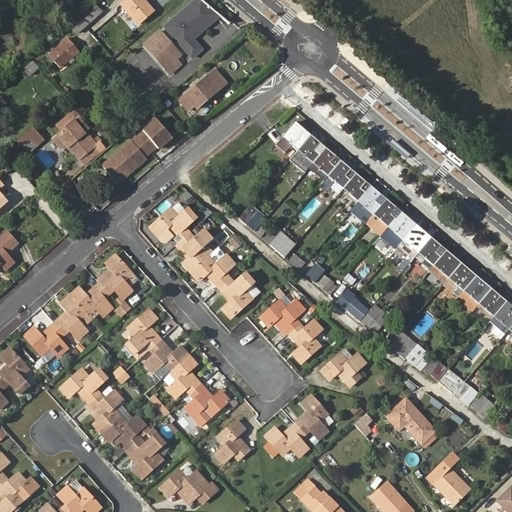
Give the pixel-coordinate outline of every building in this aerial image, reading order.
[(125,0),(121,5),(137,23),(152,10),(143,0),(125,0)] [(194,0),(165,26),(193,56),(202,48),(191,36),(217,13),(201,0),(194,0)] [(362,0),(365,25),(387,54),(422,69),(457,63),(485,43),(497,18),(498,0),(362,0)] [(102,12),(94,2),(68,25),(76,35),(102,12)] [(177,60),(181,56),(159,30),(144,43),(170,74),(182,64),(177,60)] [(49,54),(60,67),(77,51),(67,39),(49,54)] [(28,76),(39,67),(33,60),(22,69),(28,76)] [(226,83),(215,70),(179,100),(188,111),(194,106),(196,109),(226,83)] [(64,129),(60,132),(70,143),(69,144),(75,151),(80,158),(94,146),(96,144),(90,138),(85,132),(84,132),(77,125),(75,121),(81,116),(76,109),(64,120),(69,125),(64,129)] [(150,124),(158,117),(156,115),(148,122),(150,124)] [(84,119),(81,116),(75,121),(77,125),(84,119)] [(173,135),(158,117),(150,124),(139,133),(153,150),(159,145),(160,147),(173,135)] [(59,124),(64,129),(69,125),(64,120),(59,124)] [(298,150),(310,136),(294,123),(282,137),(276,145),(284,152),(291,145),(298,150)] [(19,143),(28,154),(45,139),(33,126),(16,141),(19,143)] [(70,143),(60,132),(54,138),(64,149),(69,144),(70,143)] [(134,138),(148,154),(153,150),(139,133),(134,138)] [(325,149),(310,136),(298,150),(312,163),(325,149)] [(148,154),(134,138),(103,164),(118,182),(149,156),(148,154)] [(101,140),(96,144),(94,146),(99,152),(106,145),(101,140)] [(19,161),(28,154),(19,143),(10,150),(19,161)] [(99,152),(94,146),(80,158),(85,163),(99,152)] [(339,162),(325,149),(312,163),(327,175),(339,162)] [(346,167),(339,162),(327,175),(343,189),(355,175),(346,167)] [(203,170),(195,177),(202,184),(210,178),(203,170)] [(370,187),(355,175),(343,189),(358,201),(370,187)] [(385,200),(370,187),(358,201),(373,214),(385,200)] [(400,213),(385,200),(373,214),(388,227),(400,213)] [(177,204),(171,208),(178,216),(183,212),(177,204)] [(239,218),(254,231),(260,223),(262,221),(255,214),(257,212),(250,206),(239,218)] [(177,242),(189,232),(185,227),(195,217),(187,208),(183,212),(178,216),(171,208),(149,229),(157,237),(162,244),(172,236),(177,242)] [(415,226),(400,213),(388,227),(403,240),(415,226)] [(260,223),(254,231),(261,237),(268,230),(260,223)] [(263,239),(269,244),(280,230),(281,229),(276,224),(263,239)] [(415,226),(403,240),(418,253),(430,239),(415,226)] [(194,237),(189,232),(177,242),(190,256),(180,264),(189,273),(210,255),(212,252),(205,245),(212,238),(203,229),(194,237)] [(280,230),(269,244),(277,252),(289,238),(280,230)] [(0,238),(0,263),(5,270),(13,262),(6,254),(17,244),(7,232),(0,238)] [(235,248),(241,243),(233,234),(227,239),(235,248)] [(445,251),(430,239),(418,253),(433,265),(445,251)] [(212,252),(210,255),(217,263),(226,254),(219,246),(212,252)] [(461,265),(445,251),(433,265),(449,278),(461,265)] [(217,263),(210,255),(189,273),(197,282),(206,274),(218,288),(229,277),(225,272),(234,264),(226,254),(217,263)] [(299,270),(304,263),(295,255),(289,262),(299,270)] [(99,282),(109,294),(113,290),(122,299),(132,291),(126,285),(134,278),(132,275),(136,272),(128,264),(125,268),(114,256),(105,264),(112,270),(99,282)] [(475,277),(461,265),(449,278),(463,291),(475,277)] [(234,283),(229,277),(218,288),(229,301),(220,309),(230,319),(252,300),(244,290),(253,282),(245,272),(234,283)] [(336,287),(321,274),(314,282),(330,295),(336,287)] [(491,290),(475,277),(463,291),(479,304),(491,290)] [(134,278),(126,285),(132,291),(140,284),(134,278)] [(78,288),(70,295),(92,320),(100,313),(102,317),(112,308),(104,299),(109,294),(99,282),(84,295),(78,288)] [(261,292),(253,282),(244,290),(252,300),(261,292)] [(338,295),(343,301),(352,291),(346,286),(338,295)] [(505,302),(491,290),(479,304),(493,316),(505,302)] [(92,320),(70,295),(61,303),(67,311),(54,322),(64,334),(69,330),(78,339),(87,331),(83,327),(92,320)] [(276,320),(288,333),(299,323),(295,318),(304,310),(296,300),(286,309),(279,301),(259,317),(268,327),(273,322),(276,320)] [(511,325),(511,307),(505,302),(493,316),(508,329),(511,325)] [(369,310),(360,320),(367,326),(380,310),(374,304),(369,310)] [(355,316),(360,320),(369,310),(364,306),(355,316)] [(150,340),(154,344),(160,339),(149,326),(157,319),(148,310),(127,329),(134,337),(130,341),(138,350),(150,340)] [(370,329),(375,333),(378,329),(390,316),(385,312),(370,329)] [(273,322),(285,336),(288,333),(276,320),(273,322)] [(299,323),(288,333),(300,347),(292,354),(300,363),(319,346),(312,338),(322,329),(313,320),(304,329),(299,323)] [(392,324),(389,320),(382,328),(386,331),(392,324)] [(59,339),(64,334),(54,322),(40,335),(33,328),(25,336),(41,355),(49,347),(58,357),(67,348),(59,339)] [(390,346),(399,336),(393,331),(384,341),(390,346)] [(405,358),(413,350),(417,345),(402,332),(399,336),(390,346),(390,347),(404,360),(405,358)] [(70,333),(63,338),(70,348),(77,342),(70,333)] [(162,365),(169,372),(188,355),(181,346),(173,353),(160,339),(154,344),(160,350),(145,364),(153,373),(162,365)] [(8,364),(0,371),(0,383),(4,389),(10,384),(17,393),(26,384),(20,378),(29,370),(10,349),(1,357),(8,364)] [(420,372),(422,369),(428,363),(413,350),(405,358),(420,372)] [(350,388),(361,378),(356,371),(365,363),(357,354),(347,362),(340,353),(321,371),(328,380),(337,372),(350,388)] [(185,391),(189,394),(200,384),(189,371),(197,364),(188,355),(169,372),(177,381),(168,389),(176,399),(183,392),(185,391)] [(428,363),(422,369),(437,381),(446,370),(432,358),(428,363)] [(126,361),(120,367),(124,371),(130,366),(126,361)] [(88,403),(100,393),(95,387),(106,378),(99,369),(89,377),(82,369),(60,388),(68,397),(76,390),(88,403)] [(446,370),(437,381),(453,393),(463,382),(446,370)] [(453,393),(468,405),(479,393),(487,384),(473,371),(463,382),(453,393)] [(200,384),(189,394),(193,400),(184,408),(193,417),(200,426),(209,418),(229,401),(221,391),(213,398),(200,384)] [(105,399),(100,393),(88,403),(89,405),(86,407),(98,420),(92,425),(100,433),(120,415),(113,408),(122,399),(115,390),(105,399)] [(479,393),(468,405),(485,418),(495,406),(479,393)] [(155,394),(149,398),(164,417),(170,412),(155,394)] [(295,423),(304,434),(309,430),(318,440),(327,431),(319,422),(327,415),(310,396),(301,403),(308,411),(295,423)] [(387,416),(399,430),(404,425),(421,444),(435,431),(405,399),(387,416)] [(358,419),(365,411),(357,403),(350,411),(358,419)] [(510,409),(504,404),(495,416),(502,421),(510,409)] [(365,414),(354,423),(359,429),(365,424),(370,419),(365,414)] [(127,424),(120,415),(100,433),(108,443),(116,436),(128,449),(140,438),(135,433),(145,425),(137,416),(133,419),(127,424)] [(511,418),(508,415),(499,426),(506,433),(511,425),(511,418)] [(215,453),(223,463),(232,455),(237,461),(249,450),(237,436),(244,429),(236,420),(217,437),(224,446),(215,453)] [(299,439),(304,434),(295,423),(281,435),(274,428),(265,436),(269,440),(278,452),(281,455),(290,448),(298,457),(308,449),(299,439)] [(365,424),(359,429),(365,436),(371,431),(365,424)] [(160,434),(172,437),(174,428),(163,425),(160,434)] [(435,431),(421,444),(425,448),(439,435),(435,431)] [(145,444),(140,438),(128,449),(140,463),(132,469),(140,478),(162,459),(155,451),(164,443),(156,434),(145,444)] [(278,452),(269,440),(262,446),(271,458),(278,452)] [(0,479),(4,476),(0,471),(0,470),(9,462),(1,453),(0,453),(0,479)] [(433,485),(454,506),(469,491),(448,470),(458,461),(450,453),(446,457),(431,473),(426,478),(433,485)] [(375,486),(384,477),(375,469),(366,478),(375,486)] [(214,492),(195,470),(187,478),(179,470),(160,488),(167,497),(176,489),(189,503),(196,496),(201,503),(214,492)] [(4,476),(0,479),(0,500),(1,502),(0,502),(0,510),(1,511),(7,511),(37,486),(30,477),(25,482),(17,473),(8,481),(4,476)] [(293,490),(301,499),(314,485),(307,477),(293,490)] [(383,511),(414,511),(388,482),(371,497),(383,511)] [(301,499),(313,511),(343,511),(323,490),(320,492),(314,485),(301,499)] [(61,509),(63,511),(79,511),(84,508),(87,511),(93,511),(100,507),(83,488),(75,495),(67,486),(57,493),(66,504),(61,509)] [(511,511),(511,489),(510,487),(496,500),(507,511),(511,511)] [(63,511),(61,509),(56,511),(54,511),(47,503),(38,511),(63,511)]
